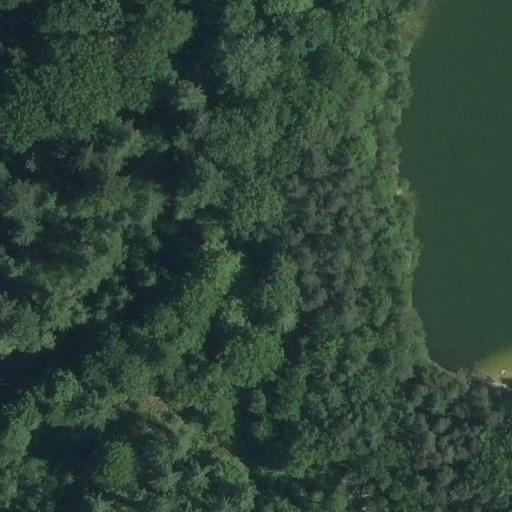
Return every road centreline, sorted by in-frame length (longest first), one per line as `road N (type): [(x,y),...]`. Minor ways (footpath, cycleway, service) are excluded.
road 1 (track): [(183,46),(250,257),(305,511)]
road 2 (track): [(174,0),(183,46),(0,31)]
